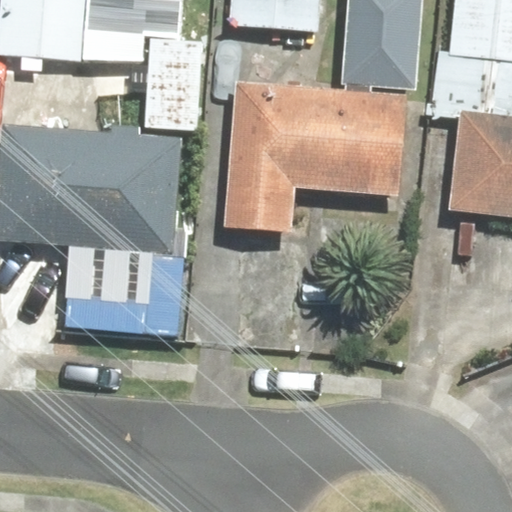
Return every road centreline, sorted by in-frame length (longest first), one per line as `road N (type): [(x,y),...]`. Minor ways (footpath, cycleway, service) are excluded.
road 1 (residential): [(262,470),(289,439),(326,418),(367,411),(409,419),(445,439),(473,471),(487,511)]
road 2 (residential): [(0,439),(262,470)]
